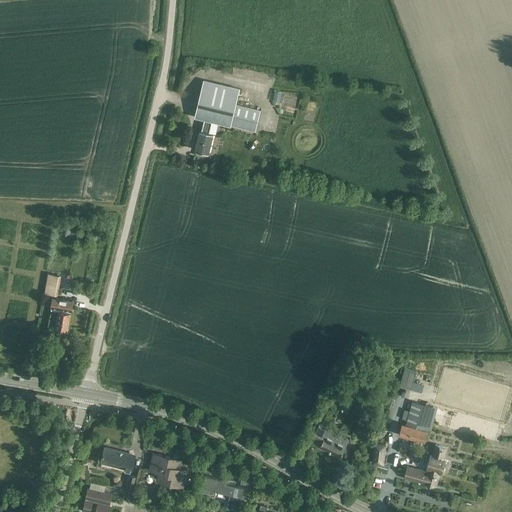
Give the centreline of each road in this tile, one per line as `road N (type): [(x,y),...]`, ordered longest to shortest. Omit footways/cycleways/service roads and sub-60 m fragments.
road 1 (unclassified): [(85,393),(162,77),(172,0)]
road 2 (tertiary): [(365,511),(197,423),(85,393)]
road 3 (unclassified): [(55,511),(85,393)]
